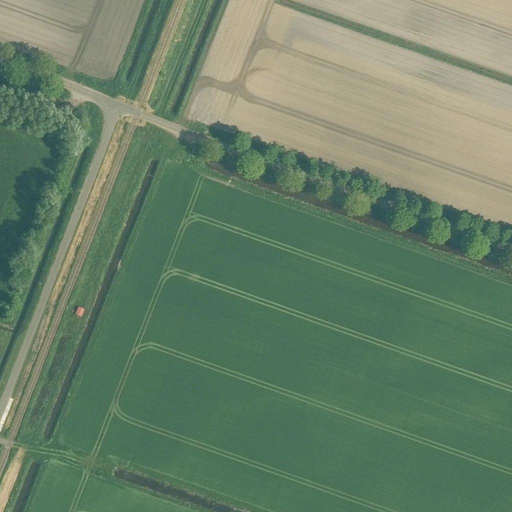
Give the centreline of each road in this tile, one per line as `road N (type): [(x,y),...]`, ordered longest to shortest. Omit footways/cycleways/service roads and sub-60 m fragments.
road 1 (unclassified): [(511,248),(116,106)]
road 2 (unclassified): [(0,411),(116,106)]
road 3 (unclassified): [(116,106),(0,60)]
